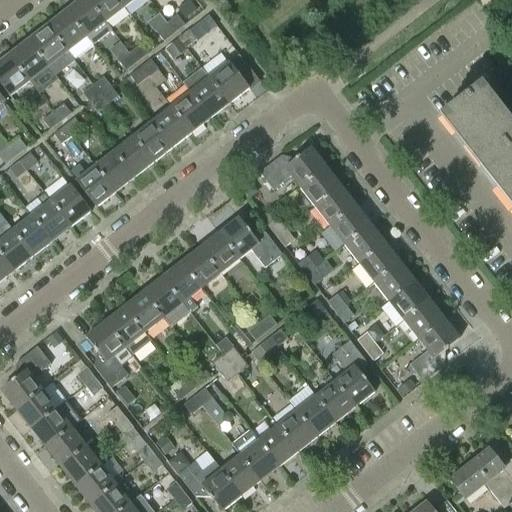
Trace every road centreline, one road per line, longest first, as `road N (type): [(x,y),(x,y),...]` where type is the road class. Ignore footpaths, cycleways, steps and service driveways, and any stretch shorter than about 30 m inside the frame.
road 1 (residential): [(0,330),(316,83)]
road 2 (residential): [(511,341),(316,83)]
road 3 (residential): [(333,511),(511,367)]
